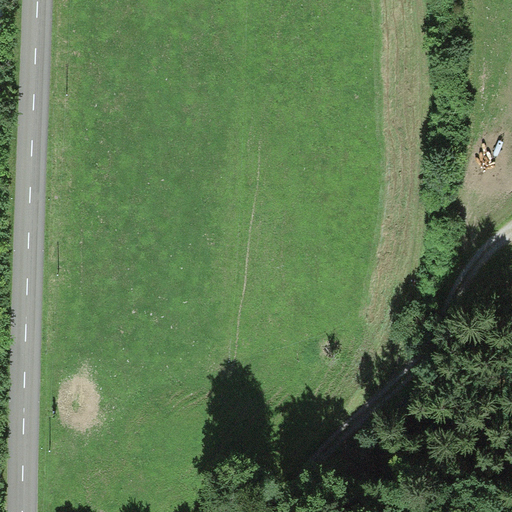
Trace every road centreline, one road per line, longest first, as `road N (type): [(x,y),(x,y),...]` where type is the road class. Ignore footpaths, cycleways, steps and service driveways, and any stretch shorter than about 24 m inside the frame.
road 1 (tertiary): [(23,511),(37,0)]
road 2 (track): [(422,0),(427,86),(419,233),(403,329),(383,386)]
road 3 (track): [(285,511),(383,386),(433,346),(468,269),(511,227)]
